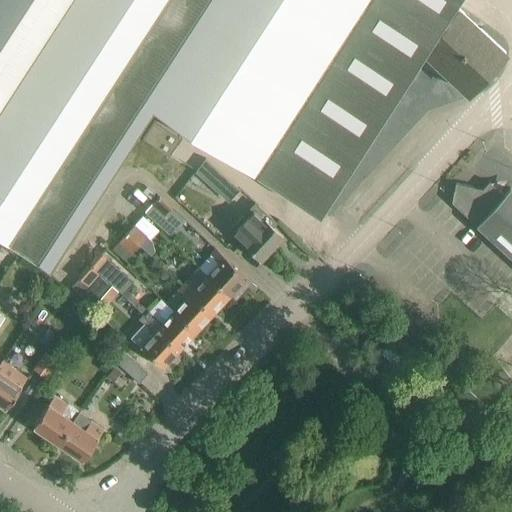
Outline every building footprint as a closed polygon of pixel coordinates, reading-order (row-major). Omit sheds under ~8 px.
[(456,0),(0,0),(0,231),(50,264),(153,104),(320,213),(424,51),(468,92),(505,52),(458,8),(434,34),(456,0)] [(181,136),(154,119),(142,138),(169,155),(181,136)] [(206,158),(197,170),(229,201),(240,189),(206,158)] [(511,189),(510,188),(504,195),(490,182),(483,189),(456,183),(452,202),(511,256),(511,189)] [(186,219),(172,207),(160,196),(145,212),(171,235),(186,219)] [(256,202),(229,230),(242,242),(262,261),(284,237),(265,219),(269,214),(256,202)] [(143,215),(133,225),(146,237),(151,240),(160,230),(143,215)] [(139,246),(146,237),(133,225),(126,234),(139,246)] [(133,253),(139,246),(126,234),(113,250),(129,264),(136,255),(133,253)] [(146,237),(139,246),(150,255),(153,251),(151,240),(146,237)] [(207,275),(229,295),(246,277),(216,249),(210,255),(219,263),(207,275)] [(92,266),(99,273),(110,261),(102,254),(92,266)] [(99,274),(99,273),(92,266),(73,287),(94,306),(98,301),(105,307),(118,291),(99,274)] [(186,281),(182,286),(212,314),(229,295),(207,275),(199,267),(186,281)] [(182,286),(165,304),(167,305),(174,311),(195,332),(212,314),(182,286)] [(0,324),(10,310),(0,302),(0,324)] [(63,313),(82,329),(92,317),(73,302),(63,313)] [(148,313),(145,316),(150,320),(148,322),(179,349),(195,332),(174,311),(167,305),(161,312),(166,317),(162,322),(156,317),(155,319),(148,313)] [(144,323),(131,338),(133,340),(148,353),(163,367),(179,349),(148,322),(150,320),(145,316),(143,314),(139,319),(144,323)] [(45,377),(57,360),(45,353),(34,370),(45,377)] [(147,373),(124,353),(116,362),(139,382),(147,373)] [(27,378),(13,369),(2,361),(0,364),(0,402),(7,407),(27,378)] [(105,381),(91,397),(109,414),(124,397),(105,381)] [(59,442),(73,421),(61,413),(67,405),(53,396),(33,425),(59,442)] [(73,421),(59,442),(84,459),(104,430),(91,421),(85,430),(73,421)] [(511,511),(511,503),(497,511),(511,511)]
